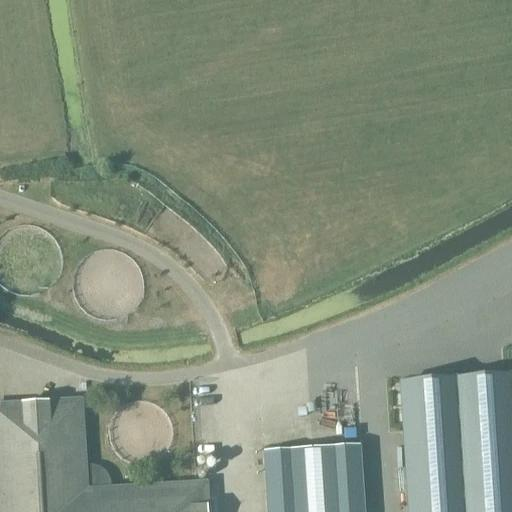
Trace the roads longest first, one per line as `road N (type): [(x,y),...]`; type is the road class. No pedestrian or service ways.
road 1 (track): [(511,252),(319,342),(189,376),(122,381),(0,342)]
road 2 (track): [(226,367),(249,511)]
